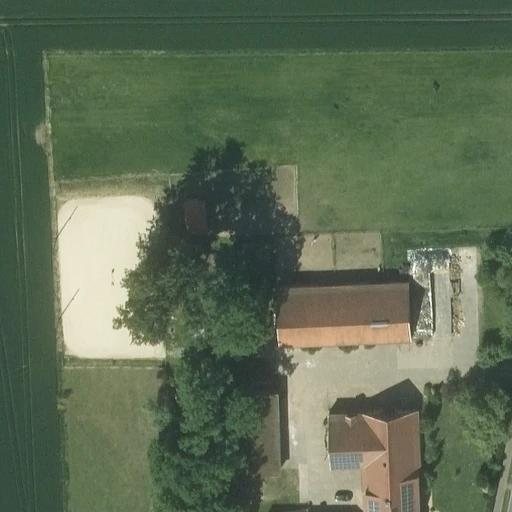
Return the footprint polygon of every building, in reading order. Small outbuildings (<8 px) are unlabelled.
[(216,297),(217,335),(257,334),(255,296),(252,296),(251,256),(230,257),(231,297),(216,297)] [(410,280),(278,286),(280,341),(412,336),(410,280)] [(392,477),(418,477),(416,408),(330,411),(332,464),(366,463),(366,475),(392,474),(392,477)] [(268,413),(227,414),(230,472),(271,470),(268,413)] [(392,474),(366,475),(367,511),(419,511),(418,477),(392,477),(392,474)]
